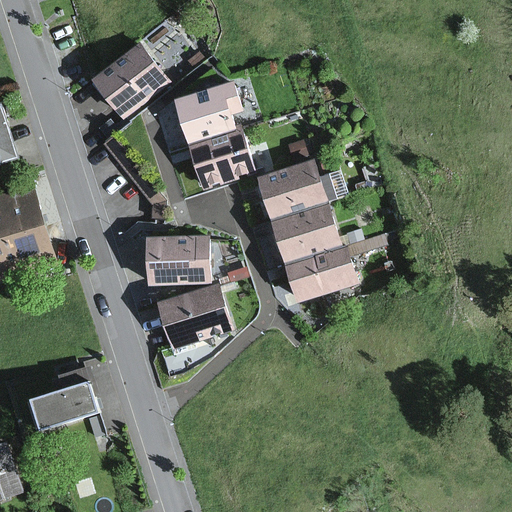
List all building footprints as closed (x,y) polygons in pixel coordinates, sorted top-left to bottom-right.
[(142,45),(95,82),(124,117),(170,80),(142,45)] [(235,86),(175,103),(187,145),(196,143),(231,134),(226,116),(242,111),(235,86)] [(9,102),(0,105),(0,162),(26,155),(9,102)] [(231,134),(196,143),(208,186),(260,172),(251,142),(243,144),(240,131),(231,134)] [(317,165),(264,182),(275,221),(330,202),(317,165)] [(40,184),(0,195),(0,239),(52,224),(40,184)] [(330,202),(275,221),(289,264),(345,245),(330,202)] [(52,224),(0,239),(0,284),(64,266),(52,224)] [(209,241),(152,243),(153,283),(210,282),(209,241)] [(345,245),(289,264),(302,302),(358,283),(345,245)] [(222,290),(166,307),(179,347),(234,330),(222,290)] [(73,393),(38,403),(46,431),(106,413),(101,396),(104,395),(97,370),(69,378),(73,393)] [(7,448),(0,450),(0,504),(24,497),(7,448)]
